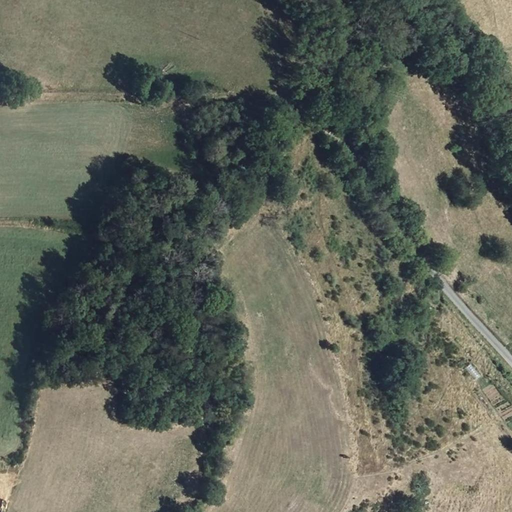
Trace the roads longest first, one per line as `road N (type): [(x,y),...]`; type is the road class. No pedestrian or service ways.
road 1 (unclassified): [(261,0),(322,60),(389,218),(511,363)]
road 2 (track): [(359,156),(293,100),(274,94),(193,103),(181,120),(224,215)]
